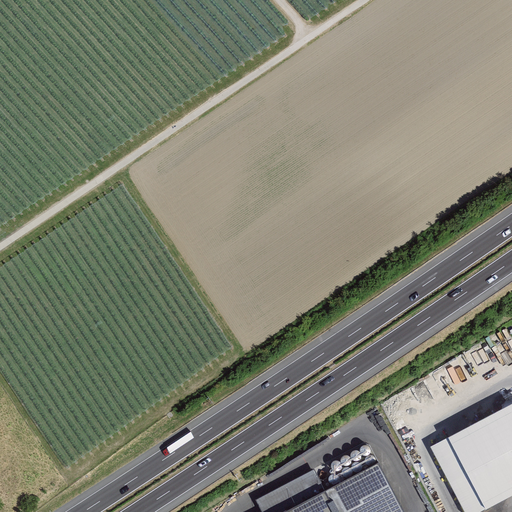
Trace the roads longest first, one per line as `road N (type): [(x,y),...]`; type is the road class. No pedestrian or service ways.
road 1 (motorway): [(511,224),(82,511)]
road 2 (motorway): [(138,511),(511,261)]
road 3 (track): [(365,0),(0,247)]
